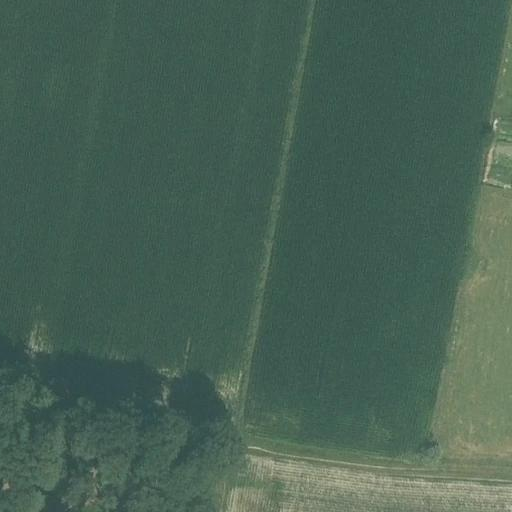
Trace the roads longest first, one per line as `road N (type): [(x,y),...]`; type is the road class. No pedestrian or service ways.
road 1 (track): [(309,0),(217,511)]
road 2 (track): [(227,449),(511,477)]
